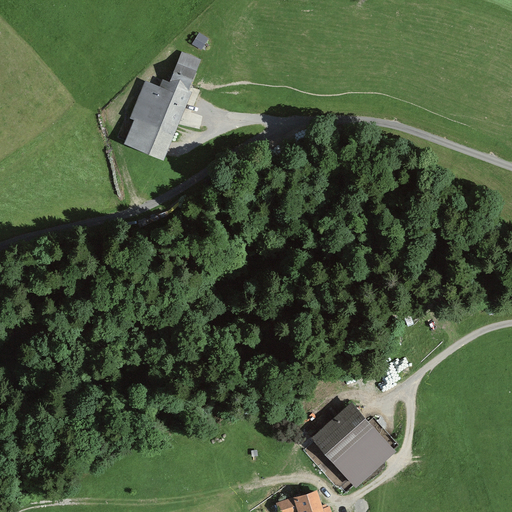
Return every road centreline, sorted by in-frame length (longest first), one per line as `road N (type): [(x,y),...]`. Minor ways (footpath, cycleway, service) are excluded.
road 1 (unclassified): [(511,323),(456,345),(411,381),(409,439),(400,459),(357,496),(335,499),(307,478),(264,483)]
road 2 (unclassified): [(290,125),(200,158),(159,197),(0,242)]
road 3 (unclassified): [(290,125),(386,124),(511,166)]
